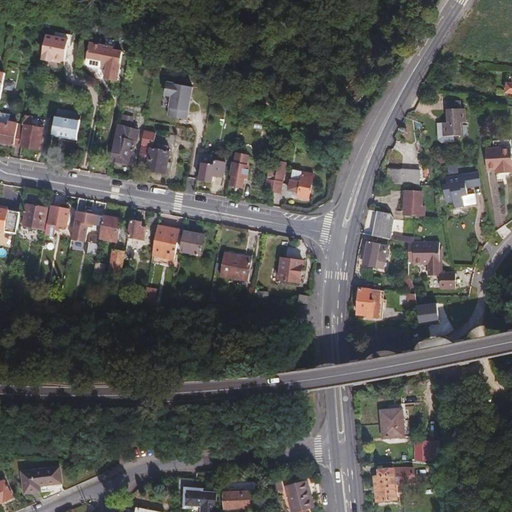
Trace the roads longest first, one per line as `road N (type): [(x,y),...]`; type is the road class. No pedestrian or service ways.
road 1 (secondary): [(511,341),(232,389),(0,388)]
road 2 (residential): [(0,171),(341,238)]
road 3 (secondary): [(457,0),(389,107),(341,238)]
road 4 (residential): [(332,361),(455,337),(511,241)]
road 5 (residential): [(111,480),(152,463),(341,450)]
road 6 (secondary): [(341,238),(332,361)]
